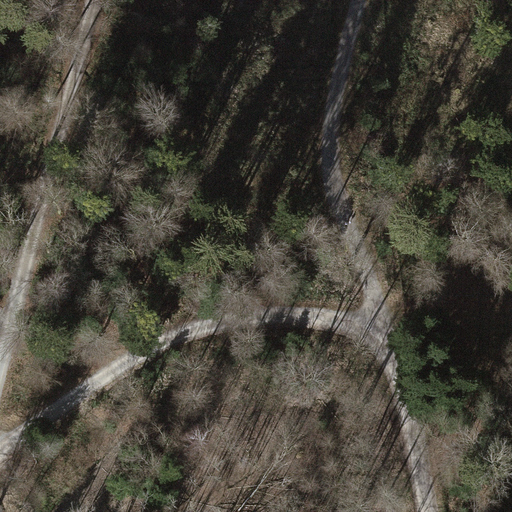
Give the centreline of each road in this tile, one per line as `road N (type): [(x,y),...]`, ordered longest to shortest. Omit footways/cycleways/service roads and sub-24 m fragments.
road 1 (track): [(511,308),(216,322),(149,348),(0,451)]
road 2 (track): [(429,511),(416,438),(335,193),(328,147),(357,0)]
road 3 (track): [(92,0),(0,371)]
